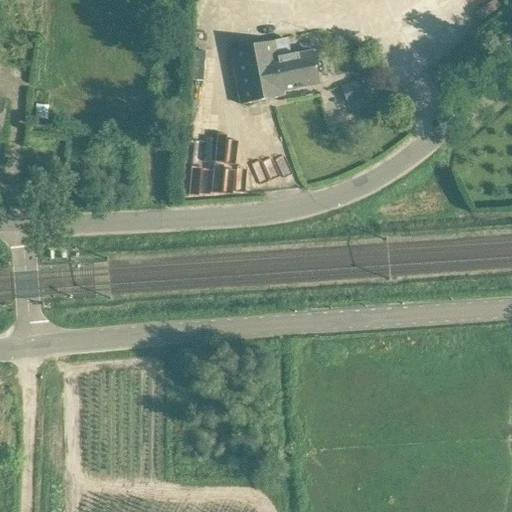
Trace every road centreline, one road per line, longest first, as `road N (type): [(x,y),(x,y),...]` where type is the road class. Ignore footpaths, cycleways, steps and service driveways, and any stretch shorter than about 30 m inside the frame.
road 1 (tertiary): [(511,75),(389,169),(324,201),(242,216),(21,223)]
road 2 (secondary): [(511,308),(31,344)]
road 3 (track): [(27,511),(31,344)]
road 4 (tertiary): [(31,344),(21,223)]
